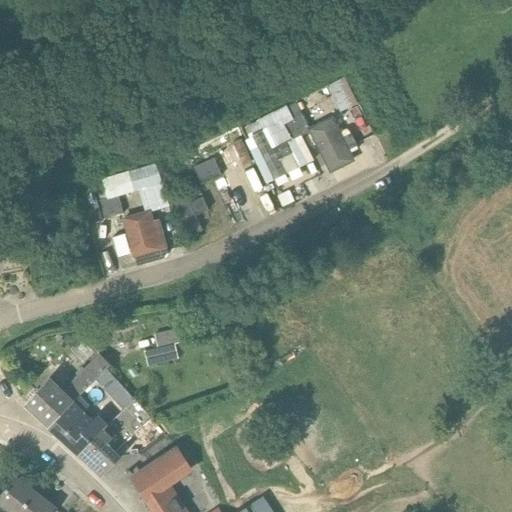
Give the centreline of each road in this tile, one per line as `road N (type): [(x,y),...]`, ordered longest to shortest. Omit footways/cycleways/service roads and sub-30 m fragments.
road 1 (residential): [(0,322),(184,267),(384,170)]
road 2 (track): [(384,170),(511,87)]
road 3 (residential): [(116,511),(49,449),(15,430)]
